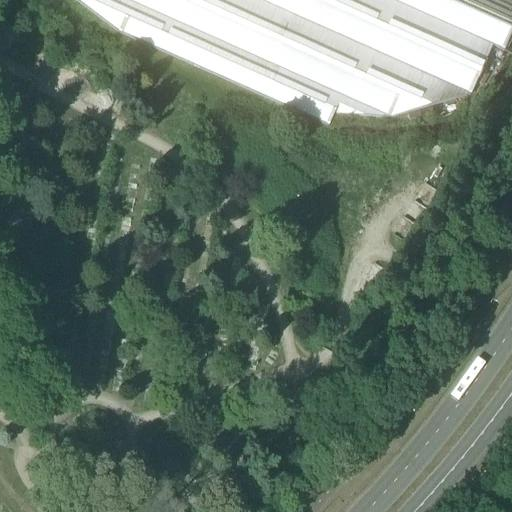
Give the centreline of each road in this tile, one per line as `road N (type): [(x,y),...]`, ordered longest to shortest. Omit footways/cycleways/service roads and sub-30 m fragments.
road 1 (track): [(511,168),(462,247),(421,269),(377,237),(312,148)]
road 2 (primary): [(511,327),(455,409),(364,511)]
road 3 (primary): [(413,511),(511,388)]
